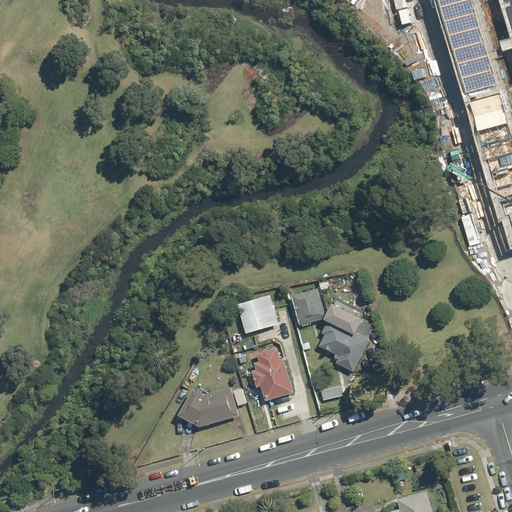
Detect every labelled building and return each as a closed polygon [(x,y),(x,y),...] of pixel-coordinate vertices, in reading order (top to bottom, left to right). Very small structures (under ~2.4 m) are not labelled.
[(441,0),(444,9),(475,0),(474,0),(441,0)] [(444,9),(448,23),(479,15),(475,0),(444,9)] [(511,0),(499,0),(502,10),(511,7),(511,0)] [(511,7),(502,10),(506,25),(511,22),(511,7)] [(448,23),(452,37),(483,29),(479,15),(448,23)] [(424,28),(405,17),(397,30),(415,41),(424,28)] [(452,37),(456,52),(487,44),(483,29),(452,37)] [(456,52),(459,66),(491,58),(487,44),(456,52)] [(459,66),(463,81),(494,73),(491,58),(459,66)] [(463,81),(467,95),(498,87),(494,73),(463,81)] [(469,101),(473,116),(504,107),(501,93),(469,101)] [(473,116),(477,130),(508,122),(504,107),(473,116)] [(477,130),(481,144),(511,136),(511,135),(508,122),(477,130)] [(511,136),(481,144),(485,159),(511,151),(511,136)] [(511,151),(485,159),(489,173),(511,167),(511,151)] [(511,167),(489,173),(493,188),(511,182),(511,167)] [(511,182),(493,188),(497,202),(511,198),(511,182)] [(511,198),(497,202),(501,217),(511,213),(511,198)] [(511,213),(501,217),(504,231),(511,229),(511,213)] [(292,296),(291,297),(301,328),(324,320),(325,334),(319,347),(339,358),(335,365),(354,373),(375,324),(364,319),(362,316),(332,306),(326,312),(318,288),(292,296)] [(270,296),(238,306),(247,335),(279,326),(270,296)] [(257,352),(258,355),(259,362),(254,363),(256,372),(252,372),(256,390),(262,389),(264,402),(293,396),(286,358),(280,359),(278,348),(257,352)] [(340,386),(320,389),(322,400),(342,397),(340,386)] [(190,388),(190,391),(178,415),(203,428),(238,418),(229,389),(207,396),(190,388)] [(399,509),(389,511),(430,511),(424,492),(397,501),(399,509)]
